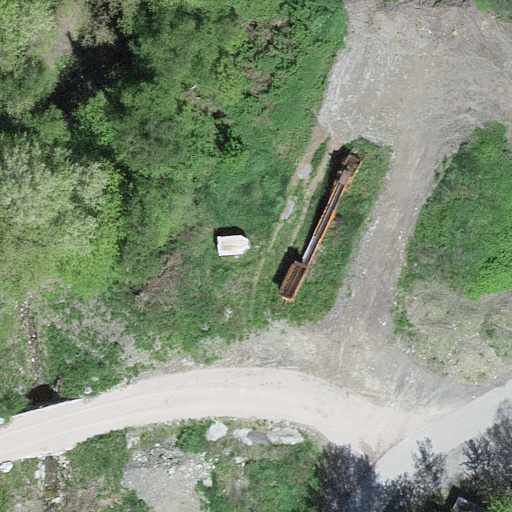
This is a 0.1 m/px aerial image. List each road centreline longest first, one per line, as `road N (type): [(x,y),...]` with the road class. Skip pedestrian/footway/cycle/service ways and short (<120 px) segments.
road 1 (track): [(0,442),(132,386),(259,345),(337,382),(426,474)]
road 2 (track): [(511,390),(388,511)]
